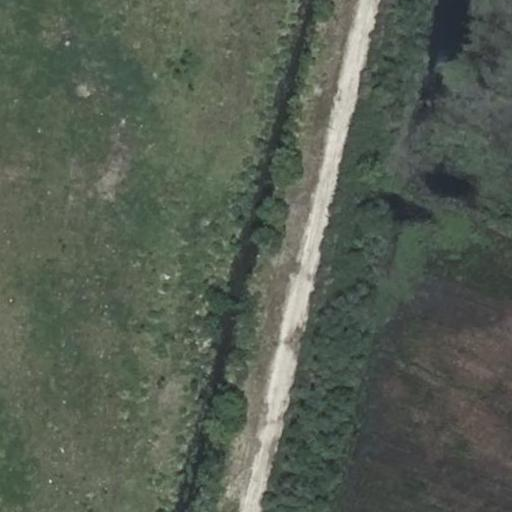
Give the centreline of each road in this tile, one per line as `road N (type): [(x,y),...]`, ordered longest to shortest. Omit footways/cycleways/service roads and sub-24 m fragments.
road 1 (track): [(246,511),(366,0)]
road 2 (track): [(67,134),(57,367),(71,511)]
